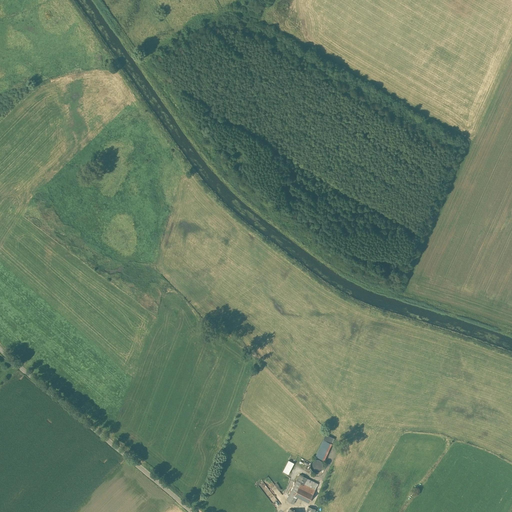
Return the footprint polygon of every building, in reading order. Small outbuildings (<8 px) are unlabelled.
[(324,460),(331,443),(323,439),(316,456),(324,460)] [(314,459),(313,460),(312,461),(311,463),(310,466),(311,468),(312,470),(314,471),(317,472),(319,471),(321,470),(322,469),(323,467),(323,465),(322,463),(322,461),(320,460),(319,460),(318,459),(316,459),(314,459)] [(288,460),(283,471),(288,474),(294,463),(288,460)] [(307,478),(300,474),(296,481),(301,483),(304,484),(306,480),(307,478)] [(318,484),(307,478),(306,480),(304,484),(315,490),(318,484)] [(296,481),(286,500),(293,504),(296,497),(294,495),(301,483),(296,481)] [(304,484),(301,483),(294,495),(296,497),(309,502),(315,490),(304,484)]
